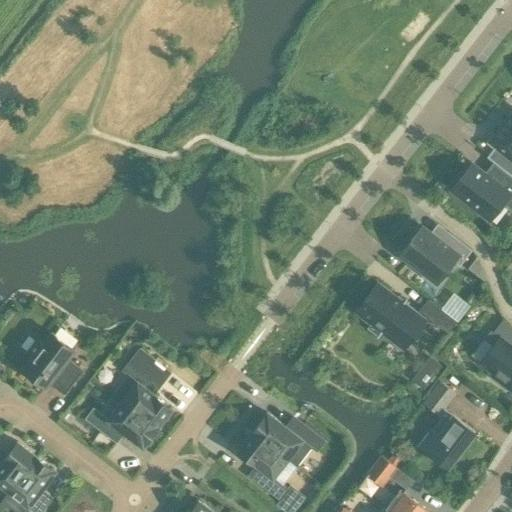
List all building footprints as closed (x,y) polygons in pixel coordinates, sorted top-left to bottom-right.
[(511,111),(491,140),(497,145),(490,154),(511,171),(511,111)] [(494,163),(498,167),(492,175),(490,174),(486,174),(472,163),(451,190),(489,220),(502,203),(511,210),(511,176),(494,163)] [(460,267),(471,252),(472,250),(448,233),(441,243),(421,228),(400,256),(438,284),(453,262),(460,267)] [(379,284),(357,312),(371,324),(368,328),(379,338),(383,333),(404,349),(426,321),(379,284)] [(429,299),(420,310),(449,332),(457,321),(429,299)] [(484,339),(471,355),(482,363),(495,374),(492,377),(511,391),(511,327),(502,320),(487,340),(485,338),(484,339)] [(65,394),(68,390),(84,370),(68,358),(74,350),(75,349),(74,348),(73,348),(72,347),(55,334),(54,333),(53,333),(53,332),(52,331),(52,332),(52,333),(43,344),(38,340),(37,339),(36,340),(37,340),(28,352),(28,351),(27,352),(28,353),(29,353),(34,357),(25,368),(24,368),(24,369),(25,370),(25,369),(26,370),(25,370),(26,371),(27,371),(44,384),(45,385),(46,385),(45,386),(46,386),(47,385),(49,382),(65,394)] [(172,372),(162,364),(140,347),(122,370),(128,374),(115,391),(114,391),(114,392),(113,392),(113,393),(123,400),(158,427),(158,426),(159,427),(160,426),(159,426),(173,407),(172,407),(171,406),(170,405),(170,406),(158,396),(157,395),(156,395),(156,394),(155,394),(172,372)] [(428,386),(439,360),(426,354),(414,380),(428,386)] [(441,418),(420,445),(447,465),(458,450),(460,452),(476,431),(454,414),(448,409),(447,411),(444,408),(455,393),(440,381),(423,403),(441,418)] [(461,408),(473,424),(495,408),(483,392),(461,408)] [(109,419),(125,432),(143,446),(145,444),(146,444),(146,443),(147,442),(148,441),(147,441),(157,428),(158,428),(158,427),(123,400),(108,419),(105,416),(94,407),(85,418),(101,430),(109,419)] [(253,430),(253,431),(288,458),(298,465),(299,465),(299,464),(312,447),(317,451),(326,440),(309,427),(301,437),(268,412),(266,414),(265,415),(265,416),(264,416),(264,417),(254,430),(254,429),(253,430)] [(255,464),(273,477),(288,458),(253,431),(252,432),(238,450),(239,451),(240,451),(240,452),(241,452),(254,462),(253,462),(254,463),(255,463),(255,464)] [(0,483),(10,490),(10,491),(37,456),(37,455),(36,455),(18,441),(4,459),(0,464),(0,483)] [(397,468),(382,455),(367,473),(382,486),(397,468)] [(41,511),(45,507),(35,499),(56,471),(54,469),(54,468),(53,468),(52,467),(53,467),(52,466),(51,467),(39,457),(38,456),(37,456),(10,491),(10,490),(2,500),(3,501),(3,500),(4,501),(3,501),(4,502),(17,511),(41,511)] [(277,480),(269,490),(280,499),(288,489),(277,480)] [(399,488),(392,497),(384,508),(389,511),(428,511),(430,511),(399,488)] [(295,501),(286,494),(278,504),(288,511),(295,501)] [(187,508),(184,511),(215,511),(201,500),(200,499),(199,500),(199,501),(198,501),(198,502),(191,511),(187,508)]
